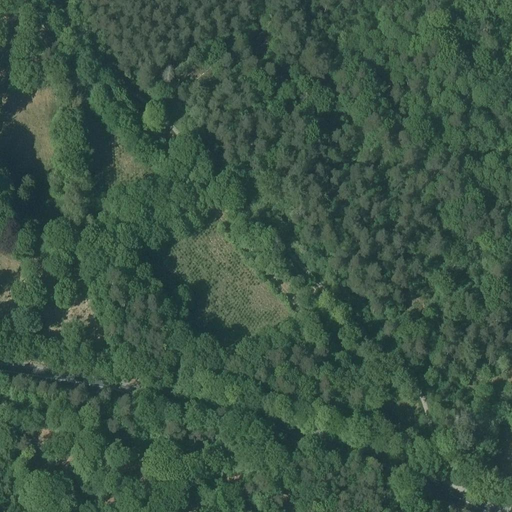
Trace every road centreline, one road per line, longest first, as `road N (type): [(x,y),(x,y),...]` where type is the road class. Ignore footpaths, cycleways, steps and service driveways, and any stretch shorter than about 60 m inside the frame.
road 1 (track): [(436,457),(26,6)]
road 2 (primary): [(485,511),(304,436),(0,371)]
road 3 (track): [(315,511),(235,467),(199,457),(0,429)]
road 4 (track): [(166,79),(285,0)]
